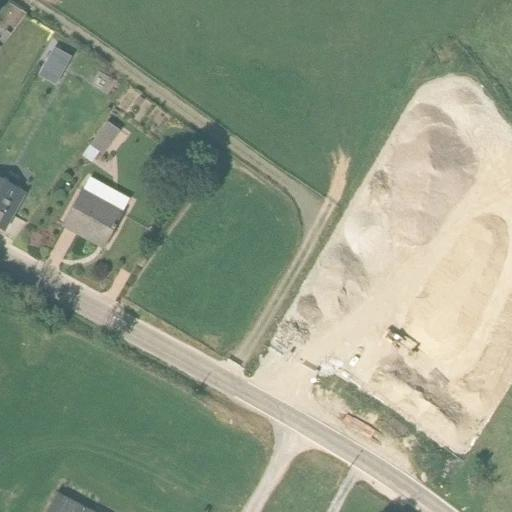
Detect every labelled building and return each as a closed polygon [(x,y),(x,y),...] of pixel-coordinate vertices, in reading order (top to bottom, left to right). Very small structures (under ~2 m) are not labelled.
[(53,49),(37,79),(54,88),(71,59),(53,49)] [(106,124),(81,158),(90,165),(98,154),(102,156),(119,133),(106,124)] [(121,150),(133,133),(124,127),(112,144),(121,150)] [(85,231),(107,243),(123,215),(122,214),(129,201),(88,178),(61,227),(81,238),(85,231)] [(0,223),(5,214),(11,217),(24,194),(0,181),(0,223)] [(85,231),(81,238),(104,250),(107,243),(85,231)] [(90,511),(56,494),(46,511),(90,511)]
